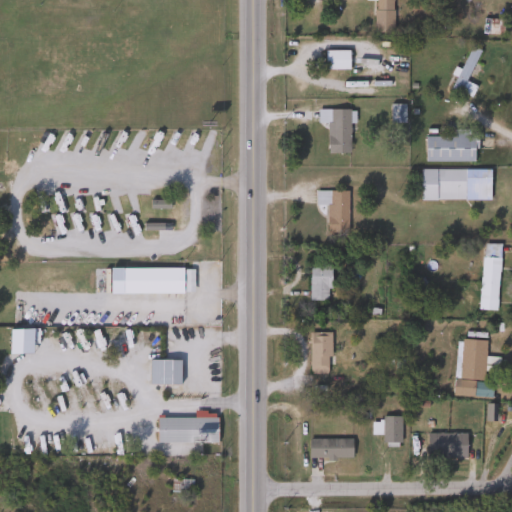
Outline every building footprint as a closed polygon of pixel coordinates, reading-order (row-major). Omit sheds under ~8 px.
[(391,0),(391,32),(372,32),(372,0),(391,0)] [(469,96),(450,89),(467,46),(476,50),(464,82),(473,86),(469,96)] [(347,51),(347,69),(322,69),(322,51),(347,51)] [(347,109),(347,153),(326,153),(326,109),(347,109)] [(452,137),(452,129),(474,129),(474,162),(423,162),(423,137),(452,137)] [(488,200),(419,200),(419,169),(488,169),(488,200)] [(346,233),(324,233),(324,206),(313,206),(313,191),(346,191),(346,233)] [(496,244),(495,310),(477,310),(479,244),(496,244)] [(328,264),(328,301),(307,301),(307,264),(328,264)] [(307,333),(327,333),(327,374),(307,374),(307,333)] [(481,381),(472,380),(471,396),(451,395),(454,340),(484,341),(481,381)] [(178,360),(178,384),(147,384),(147,360),(178,360)] [(397,416),(397,443),(379,443),(379,416),(397,416)] [(215,418),(215,444),(155,444),(155,418),(215,418)] [(424,458),(424,434),(463,434),(463,458),(424,458)] [(349,439),(349,458),(306,458),(306,439),(349,439)]
